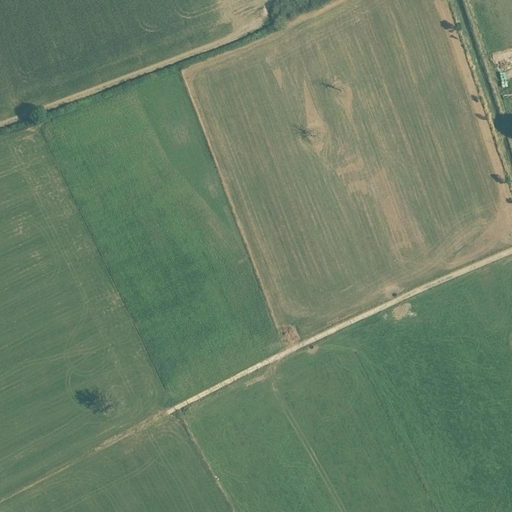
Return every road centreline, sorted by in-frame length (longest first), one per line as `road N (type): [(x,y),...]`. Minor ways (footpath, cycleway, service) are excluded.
road 1 (track): [(117,439),(320,336),(511,252)]
road 2 (track): [(320,336),(308,363),(313,379),(379,511)]
